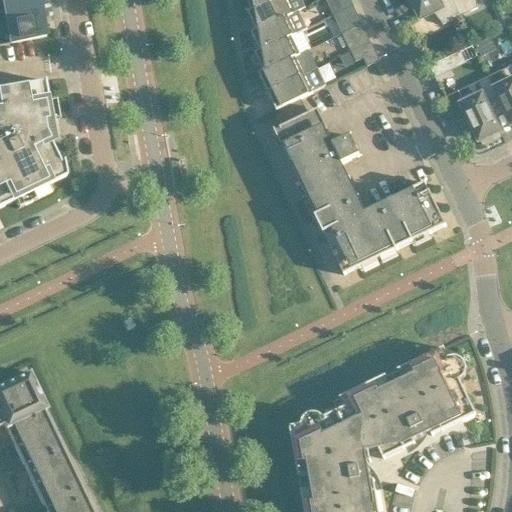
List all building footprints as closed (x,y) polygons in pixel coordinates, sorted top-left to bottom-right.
[(38,0),(8,0),(3,1),(7,22),(41,16),(38,0)] [(248,0),(253,10),(253,11),(276,0),(248,0)] [(248,13),(257,31),(288,17),(294,15),(286,0),(276,0),(253,11),(253,10),(248,13)] [(325,0),(329,7),(333,17),(354,7),(350,0),(325,0)] [(434,14),(443,26),(461,17),(452,0),(407,0),(413,10),(412,11),(412,12),(415,10),(420,20),(434,14)] [(476,0),(452,0),(461,17),(478,9),(476,0)] [(354,7),(333,17),(338,27),(342,35),(350,31),(363,25),(359,17),(354,7)] [(41,16),(7,22),(11,44),(45,38),(41,16)] [(252,33),(260,51),(261,52),(292,37),(292,38),(297,35),(288,17),(257,31),(252,33)] [(350,31),(342,35),(346,43),(366,33),(363,25),(350,31)] [(292,37),(261,52),(260,51),(255,54),(264,72),(301,55),(292,38),(292,37)] [(264,72),(259,74),(268,92),(265,94),(304,75),(304,76),(318,69),(314,59),(310,51),(301,55),(264,72)] [(367,68),(380,61),(376,53),(364,60),(367,68)] [(443,60),(429,67),(434,77),(448,70),(443,60)] [(511,66),(505,70),(490,77),(495,88),(494,89),(503,107),(511,125),(511,66)] [(304,75),(265,94),(265,95),(268,93),(276,109),(300,98),(301,100),(313,94),(313,93),(327,86),(318,69),(304,76),(304,75)] [(491,113),(503,107),(494,89),(495,88),(490,77),(445,99),(457,124),(464,120),(465,122),(465,121),(470,132),(473,131),(479,143),(482,142),(483,145),(500,137),(498,134),(501,132),(491,113)] [(44,105),(48,105),(44,81),(43,82),(43,83),(0,90),(0,209),(16,202),(18,208),(17,208),(18,210),(52,193),(51,192),(50,192),(47,186),(66,177),(63,162),(62,162),(62,164),(59,164),(59,162),(45,132),(44,133),(43,123),(51,122),(51,119),(47,120),(44,105)] [(324,235),(345,276),(362,268),(359,262),(375,254),(378,260),(380,259),(377,253),(393,245),(396,252),(414,243),(411,236),(427,229),(430,235),(447,227),(430,192),(362,225),(334,166),(341,163),(343,166),(347,163),(361,157),(351,137),(339,143),(326,149),(321,140),(330,135),(319,111),(309,116),(301,100),(300,98),(276,109),(277,112),(279,111),(280,113),(274,116),(281,129),(280,130),(282,132),(290,147),(284,150),(300,183),(301,182),(309,198),(307,199),(309,202),(315,199),(322,215),(316,217),(324,235)] [(357,403),(337,413),(357,454),(366,453),(379,450),(384,460),(406,449),(405,447),(414,442),(441,429),(442,432),(464,421),(460,412),(472,406),(461,382),(465,378),(466,376),(467,370),(467,367),(465,363),(462,360),(458,358),(455,358),(450,358),(437,364),(433,355),(411,365),(415,375),(379,393),(374,383),(352,393),(357,403)] [(0,427),(4,426),(13,444),(43,508),(45,511),(90,511),(88,507),(82,495),(80,490),(74,478),(66,461),(55,439),(47,422),(43,413),(47,411),(29,373),(0,387),(0,427)] [(304,439),(293,441),(297,465),(308,463),(315,503),(304,505),(305,511),(380,511),(377,492),(373,492),(366,453),(357,454),(337,413),(324,419),(321,415),(318,414),(313,414),(309,415),(305,418),(303,420),(302,425),(302,426),(301,426),(304,439)]
